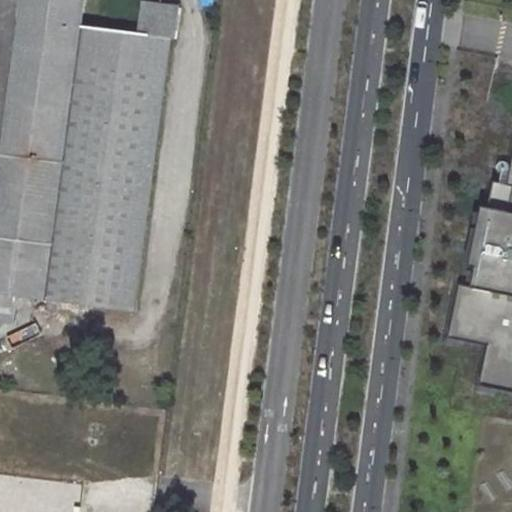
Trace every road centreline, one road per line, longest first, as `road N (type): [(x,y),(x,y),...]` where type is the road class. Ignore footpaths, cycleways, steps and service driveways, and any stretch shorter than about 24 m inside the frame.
road 1 (primary): [(366,511),(431,0)]
road 2 (primary): [(374,0),(310,511)]
